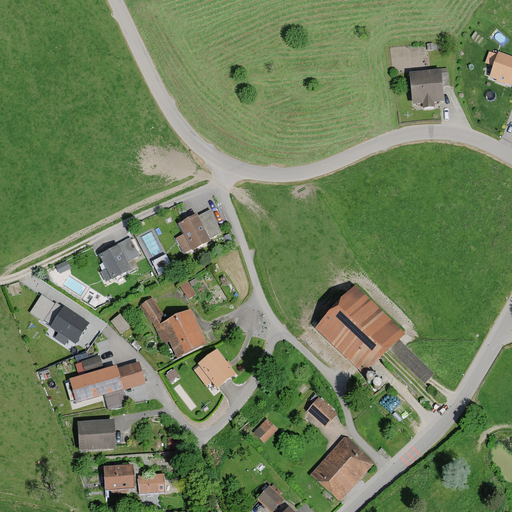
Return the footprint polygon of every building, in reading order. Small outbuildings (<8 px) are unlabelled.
[(511,56),(498,51),(497,54),(490,51),(486,63),(493,66),(489,77),(497,79),(496,81),(505,84),(506,83),(511,85),(511,83),(511,56)] [(449,86),(447,68),(409,72),(413,104),(422,103),(423,108),(435,106),(434,102),(445,100),(443,86),(449,86)] [(221,233),(209,210),(179,225),(184,236),(176,240),(184,255),(210,242),(208,239),(221,233)] [(138,258),(129,239),(115,246),(117,250),(100,258),(107,271),(101,274),(106,284),(131,272),(127,264),(138,258)] [(168,268),(162,258),(151,264),(157,274),(168,268)] [(67,260),(56,266),(60,274),(71,269),(67,260)] [(193,295),(186,283),(179,288),(187,299),(193,295)] [(407,337),(356,288),(314,332),(364,381),(390,354),(425,387),(435,376),(401,343),(407,337)] [(55,303),(42,295),(30,313),(43,322),(44,321),(55,303)] [(140,309),(154,330),(163,348),(169,345),(177,361),(207,346),(192,313),(169,324),(152,300),(140,309)] [(55,303),(44,321),(51,325),(63,307),(56,302),(55,303)] [(69,339),(76,344),(89,323),(64,306),(63,307),(51,325),(50,327),(59,332),(55,338),(65,345),(69,339)] [(111,322),(121,335),(131,327),(120,314),(111,322)] [(217,349),(198,364),(200,366),(194,370),(206,386),(212,382),(217,389),(236,374),(217,349)] [(103,367),(100,356),(82,361),(85,372),(103,367)] [(145,384),(139,362),(117,368),(116,365),(69,379),(76,403),(102,395),(107,411),(128,405),(123,390),(145,384)] [(174,369),(165,376),(170,382),(179,375),(174,369)] [(337,417),(319,401),(307,414),(325,430),(337,417)] [(116,448),(114,419),(77,421),(79,450),(116,448)] [(276,432),(266,422),(253,436),(262,446),(276,432)] [(374,467),(344,440),(310,479),(339,505),(374,467)] [(135,491),(132,467),(104,470),(106,494),(135,491)] [(164,476),(138,478),(139,496),(164,495),(164,476)] [(276,511),(285,503),(271,489),(257,503),(266,511),(276,511)]
